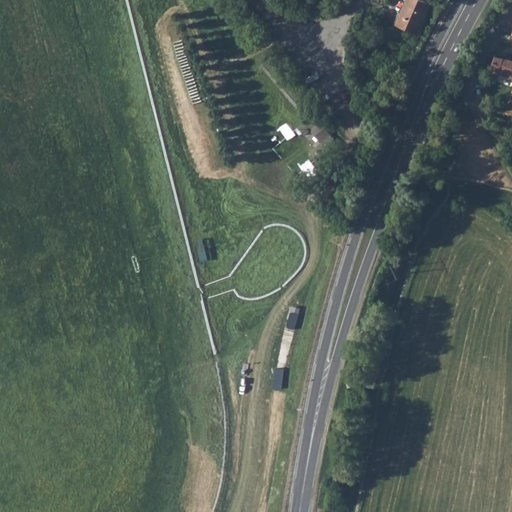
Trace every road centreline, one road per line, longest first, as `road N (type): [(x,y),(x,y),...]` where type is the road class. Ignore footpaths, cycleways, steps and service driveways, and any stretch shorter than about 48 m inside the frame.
road 1 (tertiary): [(308,455),(411,147),(480,0)]
road 2 (tertiary): [(461,0),(429,53),(356,224),(325,336),(308,455)]
road 3 (track): [(442,172),(473,76),(479,111),(511,177)]
road 4 (track): [(313,60),(370,134),(442,172)]
road 5 (residential): [(361,0),(313,60),(252,0)]
